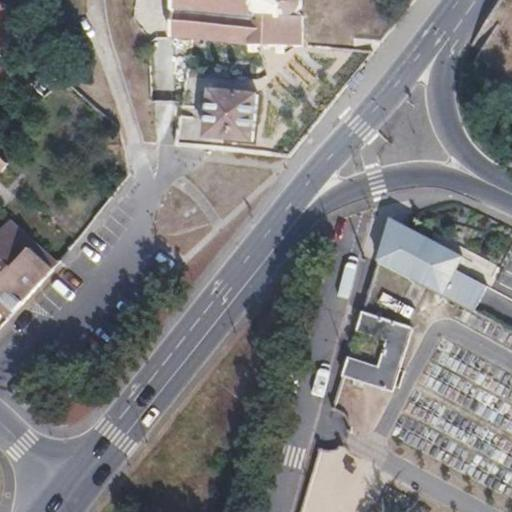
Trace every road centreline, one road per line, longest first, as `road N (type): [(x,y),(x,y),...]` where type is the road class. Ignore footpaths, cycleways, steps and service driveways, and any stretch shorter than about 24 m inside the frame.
road 1 (residential): [(0,374),(44,339),(133,242),(150,202),(93,0)]
road 2 (secondary): [(73,494),(282,229)]
road 3 (residential): [(289,511),(364,258)]
road 4 (secondary): [(437,37),(282,229)]
road 5 (secondary): [(282,229),(377,182),(477,177)]
road 6 (secondary): [(437,37),(447,133),(477,177)]
